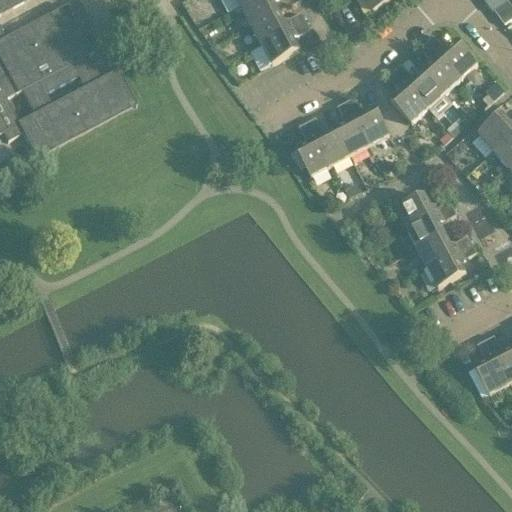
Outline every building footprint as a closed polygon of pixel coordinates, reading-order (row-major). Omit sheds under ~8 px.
[(0,0),(0,137),(2,136),(7,146),(22,137),(35,162),(136,109),(117,74),(101,82),(88,59),(92,56),(82,37),(93,31),(77,3),(4,42),(0,34),(0,19),(37,0),(36,0),(0,0)] [(234,0),(240,10),(260,0),(234,0)] [(260,0),(240,10),(251,30),(279,16),(274,5),(283,0),(260,0)] [(364,0),(372,15),(401,0),(400,0),(364,0)] [(499,22),(511,11),(511,10),(508,5),(494,15),(499,22)] [(511,11),(499,22),(504,29),(511,22),(511,11)] [(279,16),(251,30),(260,48),(305,25),(301,17),(284,26),(279,16)] [(305,25),(260,48),(270,68),(299,53),(293,43),(310,34),(305,25)] [(434,39),(427,46),(460,83),(477,68),(456,46),(447,54),(434,39)] [(460,83),(427,46),(419,53),(432,67),(423,75),(443,98),(460,83)] [(443,98),(423,75),(415,82),(402,68),(395,74),(428,112),(443,98)] [(428,112),(395,74),(387,81),(399,96),(391,104),(411,127),(428,112)] [(353,101),(345,106),(368,150),(389,139),(374,112),(362,118),(353,101)] [(368,150),(345,106),(336,110),(345,127),(335,132),(349,160),(368,150)] [(493,156),(511,139),(511,125),(510,127),(502,118),(479,139),(493,156)] [(316,121),(307,126),(330,170),(349,160),(335,132),(325,138),(316,121)] [(330,170),(307,126),(298,130),(307,147),(296,153),(310,180),(330,170)] [(454,127),(447,134),(449,136),(453,141),(461,135),(454,127)] [(511,139),(493,156),(508,172),(511,167),(511,139)] [(407,234),(450,210),(446,202),(431,210),(425,199),(396,214),(407,234)] [(455,219),(450,210),(407,234),(417,253),(445,238),(439,227),(455,219)] [(450,248),(445,238),(417,253),(427,272),(471,248),(466,240),(450,248)] [(471,248),(427,272),(438,292),(466,277),(460,266),(476,257),(471,248)] [(511,386),(511,351),(503,356),(494,340),(485,344),(508,389),(511,386)] [(508,389),(485,344),(476,349),(485,366),(474,372),(488,399),(508,389)]
